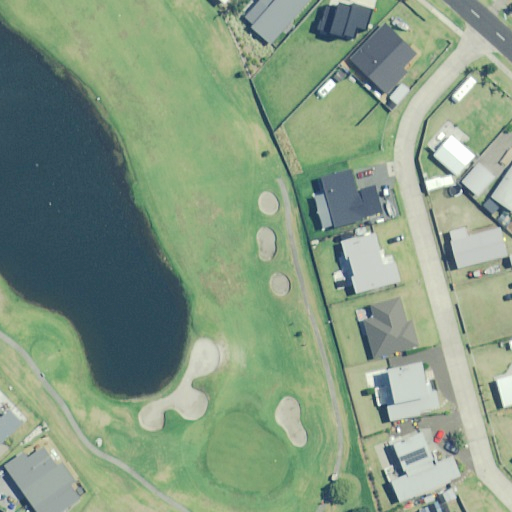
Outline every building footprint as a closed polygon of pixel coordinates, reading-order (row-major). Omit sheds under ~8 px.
[(259,0),(246,16),(255,24),(253,26),(273,44),(311,0),(259,0)] [(389,70),(375,57),(363,70),(377,82),(389,70)] [(475,157),(452,137),(435,157),(458,177),(475,157)] [(495,178),(478,163),(462,182),(479,196),(495,178)] [(511,168),(492,198),(511,211),(511,168)] [(511,235),(511,223),(502,234),(508,240),(511,235)] [(487,251),(489,250),(491,255),(501,253),(495,233),(485,236),(486,239),(467,244),(470,255),(479,253),(481,262),(489,260),(487,251)] [(382,259),(375,235),(344,243),(357,293),(399,282),(392,256),(382,259)] [(470,262),(468,253),(453,256),(454,265),(470,262)] [(406,323),(400,298),(370,306),(374,319),(365,321),(374,359),(418,347),(412,322),(406,323)] [(426,382),(422,364),(365,376),(368,390),(374,389),(378,406),(388,404),(392,421),(420,415),(419,412),(439,408),(433,380),(426,382)] [(511,405),(511,376),(497,381),(505,408),(511,405)] [(7,413),(0,405),(0,446),(24,424),(10,409),(7,413)] [(393,481),(401,502),(461,478),(453,457),(437,463),(423,429),(394,441),(408,475),(393,481)] [(456,499),(451,489),(442,493),(446,503),(456,499)] [(431,511),(443,511),(440,503),(430,507),(431,511)]
